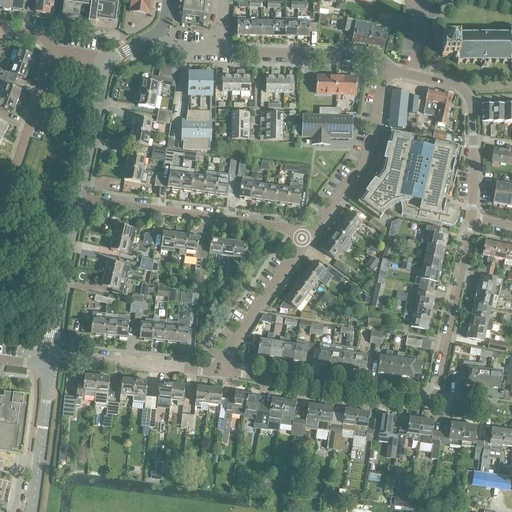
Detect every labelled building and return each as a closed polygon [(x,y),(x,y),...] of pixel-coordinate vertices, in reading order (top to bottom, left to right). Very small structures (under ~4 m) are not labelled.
[(0,0),(0,6),(3,7),(4,9),(9,10),(10,8),(11,8),(12,0),(0,0)] [(12,0),(11,8),(12,8),(13,11),(18,12),(19,10),(23,10),(24,0),(12,0)] [(36,4),(35,12),(49,14),(50,7),(51,2),(54,3),(54,0),(37,0),(36,4)] [(116,23),(117,13),(118,0),(62,0),(61,15),(116,23)] [(130,0),(130,9),(130,12),(148,15),(149,12),(151,1),(151,0),(130,0)] [(210,4),(209,0),(178,0),(179,0),(177,11),(181,24),(202,27),(209,16),(210,4)] [(237,35),(249,35),(249,17),(237,17),(237,35)] [(249,35),(261,35),(261,21),(262,18),(249,17),(249,35)] [(351,20),(344,19),(342,30),(349,32),(351,20)] [(261,35),(273,36),(273,22),(261,21),(261,35)] [(372,26),(373,27),(373,25),(356,21),(354,30),(352,41),(367,44),(369,33),(371,33),(372,26)] [(285,22),(273,22),(273,36),(285,36),(285,22)] [(285,36),(297,36),(297,22),(285,22),(285,36)] [(309,22),(297,22),(297,36),(309,36),(309,22)] [(371,33),(369,33),(367,44),(384,48),(387,30),(373,27),(372,26),(371,33)] [(511,30),(510,30),(510,35),(504,35),(504,33),(502,33),(502,35),(497,35),(497,33),(495,33),(495,35),(489,35),(489,33),(488,33),(487,35),(482,35),(482,33),(480,33),(480,35),(474,35),(474,33),(472,33),(472,35),(467,35),(467,33),(465,33),(465,35),(459,35),(459,33),(457,33),(457,36),(453,36),(453,40),(442,40),(442,57),(453,57),(453,61),(457,61),(457,64),(459,64),(459,62),(465,62),(465,64),(467,64),(467,62),(472,62),(472,64),(474,64),(474,62),(480,62),(480,64),(482,64),(482,68),(487,68),(487,64),(489,64),(489,62),(495,62),(495,64),(496,64),(496,62),(502,62),(502,64),(504,64),(504,62),(511,62),(511,64),(511,67),(511,30)] [(19,50),(15,62),(30,68),(35,56),(19,50)] [(5,71),(8,72),(10,73),(26,79),(30,68),(15,62),(14,62),(9,61),(5,71)] [(0,69),(0,75),(6,78),(8,72),(5,71),(0,69)] [(222,70),(222,92),(231,92),(231,75),(226,75),(226,70),(222,70)] [(231,92),(240,92),(240,71),(236,71),(236,75),(231,75),(231,92)] [(244,71),(240,71),(240,92),(249,92),(249,75),(244,75),(244,71)] [(265,93),(275,93),(275,71),(271,71),(271,76),(265,76),(265,93)] [(279,71),(275,71),(275,93),(284,93),(284,76),(279,76),(279,71)] [(289,76),(284,76),(284,93),(293,93),(293,72),(289,71),(289,76)] [(209,150),(211,75),(189,74),(188,89),(190,93),(186,125),(183,125),(183,142),(184,142),(183,149),(209,150)] [(141,88),(140,92),(157,95),(159,83),(174,86),(175,80),(149,75),(148,81),(142,80),(142,81),(140,81),(139,88),(141,88)] [(316,94),(337,95),(337,77),(317,76),(316,94)] [(337,77),(337,95),(355,95),(356,78),(337,77)] [(6,85),(2,96),(17,102),(22,90),(6,85)] [(423,114),(437,117),(440,104),(439,104),(442,92),(428,89),(425,102),(426,102),(423,114)] [(393,91),(390,117),(389,127),(405,129),(407,113),(416,114),(418,97),(408,96),(409,92),(393,91)] [(154,109),(157,95),(140,92),(139,97),(137,97),(136,104),(138,105),(137,105),(154,109)] [(440,104),(437,117),(436,123),(447,125),(453,96),(454,95),(442,92),(439,104),(440,104)] [(0,108),(13,113),(17,102),(2,96),(0,100),(0,108)] [(488,123),(493,123),(492,105),(491,105),(491,108),(489,108),(489,105),(481,105),(481,123),(483,123),(483,125),(484,126),(487,126),(488,125),(488,123)] [(493,123),(503,123),(503,105),(496,105),(496,108),(494,108),(494,105),(492,105),(493,123)] [(510,105),(503,105),(503,123),(511,122),(511,107),(510,107),(510,105)] [(340,116),(340,108),(319,108),(319,116),(303,115),(302,137),(312,138),(312,145),(329,145),(329,138),(351,139),(352,117),(340,116)] [(158,109),(157,115),(170,117),(171,112),(158,109)] [(232,112),(232,122),(253,122),(253,118),(249,118),(249,113),(232,112)] [(260,118),(260,123),(281,123),(282,113),(265,113),(265,118),(260,118)] [(169,124),(170,117),(157,115),(156,121),(169,124)] [(134,126),(133,130),(150,133),(152,120),(135,117),(135,118),(133,118),(132,125),(134,126)] [(0,120),(0,134),(3,136),(5,132),(6,132),(9,126),(8,125),(0,120)] [(232,122),(231,131),(248,131),(248,126),(253,126),(253,122),(232,122)] [(265,126),(264,132),(281,132),(281,123),(260,123),(260,126),(265,126)] [(147,146),(150,133),(133,130),(132,134),(130,134),(129,141),(131,142),(130,143),(147,146)] [(248,136),(248,131),(231,131),(231,140),(253,140),(253,136),(248,136)] [(366,198),(363,196),(357,203),(379,219),(384,213),(401,202),(402,215),(402,214),(455,226),(458,209),(441,205),(444,194),(447,195),(451,179),(447,178),(448,174),(452,174),(455,160),(452,159),(453,154),(456,155),(458,146),(435,141),(433,148),(412,143),(414,136),(390,131),(388,140),(392,140),(391,145),(387,144),(384,159),(388,160),(387,165),(383,164),(382,170),(378,176),(381,178),(378,182),(375,180),(366,192),(369,194),(366,198)] [(434,131),(433,137),(445,140),(447,134),(434,131)] [(281,141),(281,132),(264,132),(264,136),(260,136),(260,140),(281,141)] [(154,147),(152,153),(165,155),(166,149),(154,147)] [(506,152),(494,150),(491,163),(511,167),(511,159),(511,148),(507,148),(506,152)] [(164,164),(171,165),(173,150),(167,149),(164,164)] [(164,161),(165,155),(152,153),(151,159),(164,161)] [(127,163),(126,167),(143,170),(145,158),(128,154),(128,155),(126,155),(125,163),(127,163)] [(238,177),(243,178),(244,177),(246,160),(240,159),(238,177)] [(268,171),(268,166),(269,163),(262,162),(261,170),(268,171)] [(142,171),(143,170),(126,167),(125,171),(123,171),(122,179),(124,179),(123,180),(140,183),(141,176),(151,178),(152,173),(142,171)] [(170,168),(167,187),(172,188),(172,189),(179,190),(179,189),(180,189),(182,169),(170,168)] [(194,171),(182,169),(180,189),(184,189),(184,191),(191,192),(191,190),(192,190),(194,176),(194,171)] [(206,172),(206,177),(203,192),(208,193),(208,194),(215,195),(215,194),(217,179),(218,174),(206,172)] [(162,174),(156,173),(154,186),(161,186),(162,174)] [(206,177),(194,176),(192,190),(196,191),(196,192),(203,193),(203,192),(206,177)] [(251,199),(252,199),(254,184),(255,179),(244,177),(243,178),(242,182),(241,182),(239,197),(244,198),(244,199),(251,200),(251,199)] [(230,180),(217,179),(215,194),(220,194),(220,196),(227,197),(227,195),(228,195),(230,180)] [(290,189),(289,189),(287,204),(292,204),(291,206),(299,207),(299,205),(300,205),(302,190),(303,184),(291,182),(290,189)] [(266,185),(254,184),(252,199),(256,199),(256,201),(263,202),(263,200),(266,185)] [(494,199),(493,204),(494,204),(507,206),(511,207),(511,186),(510,187),(496,184),(496,186),(494,199)] [(266,185),(263,200),(268,201),(268,202),(275,203),(275,202),(277,187),(266,185)] [(289,189),(277,187),(275,202),(280,203),(280,204),(287,205),(287,204),(289,189)] [(344,221),(356,230),(363,220),(351,211),(348,215),(347,214),(343,220),(344,221)] [(372,218),(369,223),(381,232),(384,227),(372,218)] [(337,231),(349,240),(356,230),(344,221),(341,225),(340,224),(336,230),(337,231)] [(114,229),(112,237),(133,242),(135,236),(138,237),(140,230),(138,229),(117,224),(116,229),(114,229)] [(427,244),(444,247),(447,236),(442,235),(443,230),(431,227),(429,239),(422,238),(421,244),(427,245),(427,244)] [(173,249),(175,234),(171,233),(171,232),(163,231),(163,232),(160,250),(173,252),(173,249)] [(330,240),(329,240),(341,249),(346,253),(353,243),(349,240),(337,231),(334,234),(333,233),(328,239),(330,240)] [(175,234),(173,249),(180,250),(179,255),(184,256),(186,235),(182,235),(183,233),(175,232),(175,234)] [(149,245),(155,246),(156,234),(145,233),(142,244),(149,245)] [(196,259),(196,257),(199,237),(194,236),(195,235),(187,234),(187,235),(186,235),(184,256),(184,257),(196,259)] [(135,249),(132,248),(133,242),(112,237),(110,244),(112,245),(111,249),(127,253),(127,254),(134,255),(135,249)] [(221,255),(223,240),(219,240),(219,238),(212,237),(212,239),(211,239),(209,253),(216,254),(215,261),(221,262),(221,255)] [(221,255),(233,257),(235,242),(231,241),(231,240),(224,239),(223,240),(221,255)] [(334,259),(341,249),(329,240),(327,244),(326,243),(321,249),(322,250),(334,259)] [(235,242),(233,257),(240,258),(240,262),(245,262),(247,244),(243,243),(243,242),(235,241),(235,242)] [(489,262),(487,270),(494,271),(495,263),(492,262),(493,257),(494,258),(497,243),(486,241),(483,255),(489,256),(487,262),(489,262)] [(505,260),(506,260),(509,246),(497,243),(494,258),(505,260)] [(442,259),(444,247),(427,244),(427,245),(425,255),(442,259)] [(389,258),(392,249),(385,248),(383,256),(389,258)] [(425,255),(423,266),(439,270),(442,259),(425,255)] [(372,271),(378,263),(372,258),(366,266),(372,271)] [(208,260),(202,259),(200,271),(201,271),(200,276),(198,285),(205,286),(206,277),(208,260)] [(381,266),(389,268),(391,261),(382,259),(381,266)] [(104,274),(126,279),(128,273),(129,273),(131,267),(124,265),(107,261),(104,274)] [(153,261),(152,266),(151,272),(157,273),(159,262),(153,261)] [(349,270),(337,261),(333,266),(345,275),(349,270)] [(306,271),(318,280),(326,271),(314,262),(311,265),(310,264),(305,270),(306,271)] [(152,266),(141,263),(139,269),(151,272),(152,266)] [(419,285),(432,288),(434,281),(437,282),(439,270),(423,266),(420,278),(416,277),(414,285),(419,286),(419,285)] [(311,290),(318,280),(306,271),(304,275),(302,274),(298,280),(299,281),(311,290)] [(126,279),(104,274),(101,287),(113,289),(112,293),(122,296),(126,279)] [(236,274),(229,284),(234,287),(241,277),(236,274)] [(478,287),(477,292),(500,297),(503,280),(483,275),(481,281),(479,281),(479,282),(478,282),(477,286),(478,287)] [(292,290),(292,291),(304,300),(311,290),(299,281),(296,285),(295,284),(291,290),(292,290)] [(146,296),(148,285),(142,284),(140,295),(146,296)] [(229,284),(226,289),(231,292),(234,287),(229,284)] [(419,285),(415,303),(432,307),(434,295),(431,295),(432,288),(419,285)] [(168,289),(158,288),(157,296),(167,298),(168,289)] [(375,288),(373,295),(382,298),(384,290),(375,288)] [(297,310),(304,300),(292,291),(289,294),(288,293),(284,299),(285,300),(284,301),(297,310)] [(169,292),(168,297),(170,298),(169,302),(179,303),(180,293),(169,292)] [(475,304),(491,307),(496,308),(499,297),(500,297),(477,292),(477,293),(475,294),(475,298),(476,299),(475,304)] [(94,300),(105,303),(107,297),(95,295),(94,300)] [(372,300),(371,307),(380,309),(381,302),(372,300)] [(143,303),(143,302),(137,301),(135,314),(136,314),(135,319),(141,319),(142,316),(144,316),(146,303),(143,303)] [(415,303),(413,315),(429,318),(432,307),(415,303)] [(475,304),(472,315),(489,318),(491,307),(475,304)] [(315,321),(316,315),(301,312),(300,318),(315,321)] [(103,334),(105,314),(91,313),(91,319),(92,319),(91,333),(95,334),(95,335),(102,336),(103,334)] [(117,315),(105,314),(103,334),(107,335),(107,336),(114,337),(115,336),(117,315)] [(427,330),(429,318),(413,315),(412,316),(404,314),(403,320),(411,321),(410,326),(427,330)] [(129,316),(117,315),(115,336),(119,336),(119,338),(126,338),(126,337),(127,337),(129,316)] [(493,319),(489,318),(472,315),(470,326),(491,331),(493,319)] [(153,318),(153,325),(151,340),(156,340),(156,341),(163,342),(163,341),(165,322),(159,321),(159,319),(153,318)] [(367,329),(379,330),(381,320),(368,319),(367,329)] [(141,321),(141,323),(139,338),(144,339),(144,340),(151,341),(151,340),(153,325),(153,320),(146,320),(145,322),(141,321)] [(165,320),(165,322),(163,341),(168,341),(168,343),(175,343),(175,342),(176,342),(177,323),(171,322),(172,320),(165,320)] [(178,321),(177,323),(176,342),(180,343),(180,344),(187,345),(187,343),(189,328),(183,328),(184,322),(178,321)] [(324,325),(316,324),(315,335),(322,336),(324,325)] [(489,339),(491,331),(470,326),(467,338),(484,341),(485,338),(489,339)] [(341,327),(340,333),(352,335),(353,329),(341,327)] [(269,357),(272,341),(273,335),(267,334),(267,340),(260,339),(261,338),(254,337),(253,346),(259,347),(257,355),(269,357)] [(279,342),(272,341),(269,357),(281,359),(284,343),(284,339),(280,339),(279,342)] [(405,346),(421,349),(422,342),(407,339),(405,346)] [(296,345),(295,345),(293,361),(305,363),(309,342),(297,340),(296,345)] [(488,349),(506,353),(508,344),(489,340),(488,349)] [(295,345),(284,343),(281,359),(293,361),(295,345)] [(329,366),(331,350),(332,350),(333,346),(325,345),(325,349),(320,348),(317,365),(329,366)] [(492,359),(492,358),(493,353),(481,351),(471,349),(469,355),(480,357),(480,356),(492,359)] [(332,350),(331,350),(329,366),(341,368),(344,352),(332,350)] [(355,354),(344,352),(341,368),(353,370),(355,354)] [(378,373),(390,374),(392,357),(392,352),(387,352),(387,357),(380,356),(378,373)] [(390,374),(401,375),(403,358),(404,354),(398,353),(397,358),(392,357),(390,374)] [(368,355),(355,354),(353,370),(365,372),(368,355)] [(421,361),(403,358),(401,375),(413,377),(413,372),(420,372),(421,361)] [(458,379),(465,380),(464,383),(476,385),(479,364),(460,362),(458,379)] [(485,365),(479,364),(476,385),(488,387),(490,370),(484,369),(485,365)] [(502,371),(490,370),(488,387),(499,388),(502,371)] [(85,397),(96,398),(98,375),(90,374),(90,376),(85,375),(85,383),(79,382),(77,399),(65,397),(63,417),(75,418),(76,405),(81,405),(81,401),(84,401),(85,397)] [(106,376),(98,375),(96,398),(95,404),(108,405),(111,378),(106,377),(106,376)] [(126,396),(134,396),(135,379),(128,378),(128,380),(123,379),(121,400),(126,401),(126,396)] [(144,380),(135,379),(134,396),(133,402),(146,404),(148,382),(144,381),(144,380)] [(158,405),(171,407),(173,383),(165,382),(165,383),(160,383),(158,405)] [(181,384),(173,383),(171,407),(171,400),(178,401),(178,405),(184,406),(186,385),(181,385),(181,384)] [(202,403),(209,404),(211,387),(203,386),(202,387),(198,387),(196,407),(202,407),(202,403)] [(219,388),(211,387),(209,404),(221,405),(223,389),(219,389),(219,388)] [(19,426),(17,425),(20,405),(22,405),(24,395),(9,393),(4,392),(4,397),(0,396),(0,450),(11,452),(11,449),(16,450),(19,426)] [(243,419),(244,419),(246,408),(248,394),(235,392),(234,401),(228,400),(225,414),(224,419),(225,420),(231,421),(232,415),(244,417),(243,419)] [(261,430),(262,430),(265,405),(259,404),(260,396),(248,394),(246,408),(244,419),(255,421),(255,422),(254,422),(253,429),(261,430)] [(262,430),(267,431),(268,423),(281,425),(284,400),(279,399),(278,398),(273,397),(272,398),(271,398),(270,406),(265,405),(262,430)] [(284,400),(281,425),(292,427),(290,436),(298,437),(300,420),(294,419),(296,402),(284,400)] [(318,431),(321,406),(308,404),(306,421),(300,420),(298,437),(304,438),(305,429),(318,431)] [(333,407),(321,406),(318,431),(329,432),(328,436),(335,437),(335,436),(336,436),(337,426),(331,425),(333,407)] [(150,421),(151,410),(143,409),(141,427),(149,428),(150,421)] [(335,436),(335,437),(333,450),(340,452),(343,435),(341,435),(342,431),(354,433),(355,433),(358,411),(345,409),(342,427),(337,426),(336,436),(335,436)] [(355,433),(354,433),(353,437),(366,438),(365,441),(371,442),(372,439),(373,433),(373,430),(367,429),(370,412),(358,411),(355,433)] [(393,427),(391,427),(393,416),(382,414),(379,434),(392,436),(393,427)] [(418,444),(419,444),(422,419),(409,417),(408,429),(399,427),(398,439),(396,452),(395,459),(403,460),(405,438),(412,439),(412,442),(418,442),(418,444)] [(434,421),(422,419),(419,444),(433,445),(431,459),(438,460),(440,444),(442,432),(433,431),(434,421)] [(449,433),(442,432),(440,444),(449,446),(449,445),(461,447),(461,446),(464,424),(451,423),(449,433)] [(480,473),(482,453),(484,442),(475,441),(477,426),(464,424),(461,446),(475,448),(475,453),(474,460),(479,461),(477,472),(480,473)] [(502,446),(504,430),(491,428),(489,445),(489,448),(483,447),(483,453),(482,453),(480,473),(487,474),(490,452),(501,453),(502,446)] [(502,446),(511,447),(511,430),(504,429),(502,446)] [(376,463),(369,462),(368,470),(375,471),(376,463)] [(499,490),(509,491),(511,478),(501,476),(499,490)] [(412,494),(405,493),(405,499),(391,498),(389,509),(395,509),(395,507),(405,508),(404,511),(410,511),(410,509),(412,494)] [(415,497),(413,509),(428,511),(430,499),(415,497)]
